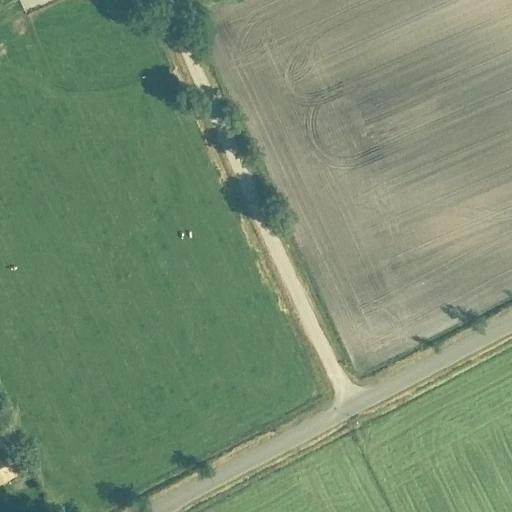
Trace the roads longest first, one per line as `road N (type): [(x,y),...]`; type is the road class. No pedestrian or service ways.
road 1 (track): [(357,405),(168,0)]
road 2 (unclassified): [(155,511),(511,324)]
